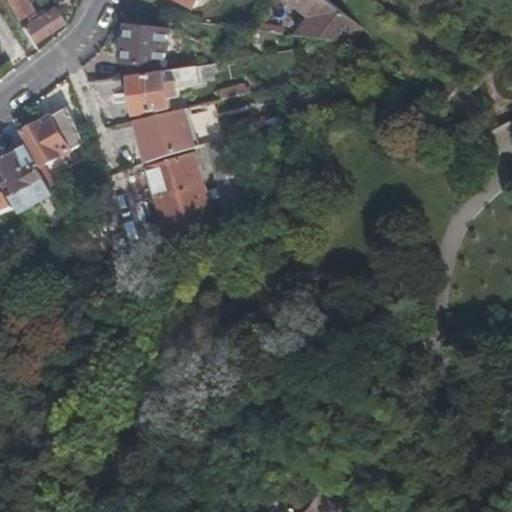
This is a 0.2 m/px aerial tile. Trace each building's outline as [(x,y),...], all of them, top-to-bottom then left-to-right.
[(6,0),(18,18),(30,10),(24,0),(6,0)] [(175,0),(193,10),(198,0),(175,0)] [(289,0),(314,19),(300,36),(332,39),(349,18),(325,0),(289,0)] [(31,42),(62,24),(53,9),(26,24),(24,20),(19,23),(31,42)] [(165,29),(127,25),(124,65),(161,68),(165,29)] [(199,66),(167,71),(168,74),(131,79),(135,117),(152,116),(171,111),(170,101),(179,100),(179,90),(202,84),(199,66)] [(218,93),(221,102),(246,96),(243,87),(218,93)] [(69,108),(53,117),(55,120),(71,112),(69,108)] [(147,164),(195,149),(186,110),(138,122),(147,164)] [(55,120),(72,151),(84,144),(71,112),(55,120)] [(43,167),(72,151),(55,120),(53,117),(25,132),(43,167)] [(205,146),(225,140),(220,125),(201,131),(205,146)] [(511,132),(510,129),(502,133),(507,142),(511,138),(511,132)] [(511,138),(507,142),(502,133),(497,135),(486,141),(499,166),(511,158),(511,138)] [(37,164),(24,140),(13,146),(15,151),(2,159),(1,164),(6,174),(1,177),(12,198),(43,180),(35,165),(37,164)] [(205,146),(223,209),(242,203),(225,140),(205,146)] [(216,223),(197,155),(150,169),(169,236),(216,223)] [(65,174),(48,183),(52,191),(71,183),(65,174)] [(0,180),(0,214),(14,208),(0,180)]
